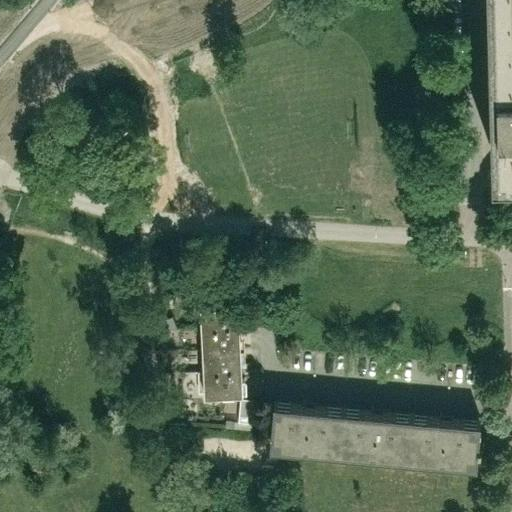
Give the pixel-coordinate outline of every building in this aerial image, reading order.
[(511,0),(493,0),(498,158),(511,157),(511,0)] [(240,326),(239,303),(201,305),(202,328),(240,326)] [(241,348),(240,326),(202,328),(203,349),(241,348)] [(242,369),(241,348),(203,349),(204,371),(242,369)] [(242,369),(204,371),(198,372),(199,391),(205,391),(205,394),(243,392),(242,369)] [(259,423),(260,408),(261,400),(240,398),(238,421),(259,423)] [(339,451),(343,407),(274,400),(270,444),(339,451)] [(408,457),(412,413),(343,407),(339,451),(408,457)] [(479,443),(481,420),(412,413),(408,457),(477,464),(478,449),(482,449),(482,444),(479,443)]
